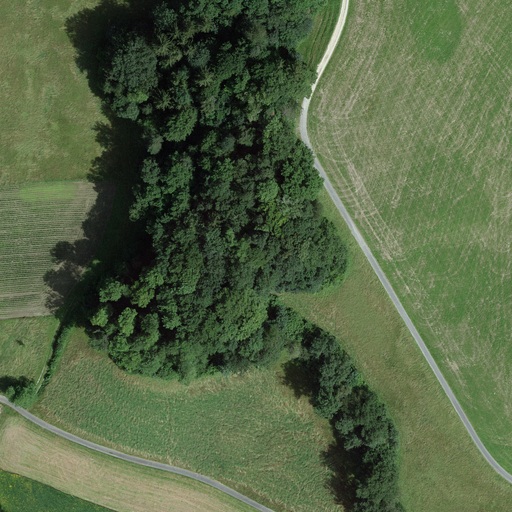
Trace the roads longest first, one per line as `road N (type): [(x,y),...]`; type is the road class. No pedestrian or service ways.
road 1 (track): [(345,0),(304,109),(308,148),(476,439),(511,479)]
road 2 (track): [(269,511),(201,478),(93,446),(0,399)]
